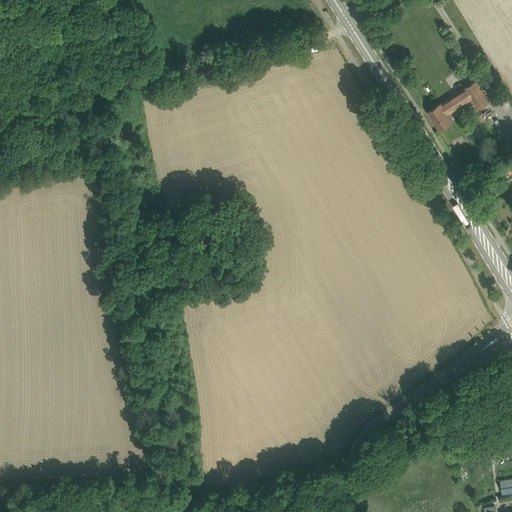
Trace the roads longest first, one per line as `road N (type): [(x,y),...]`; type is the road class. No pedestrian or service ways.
road 1 (track): [(335,32),(0,115)]
road 2 (primary): [(511,290),(333,0)]
road 3 (tertiary): [(345,511),(349,463),(364,437),(471,356),(511,339)]
